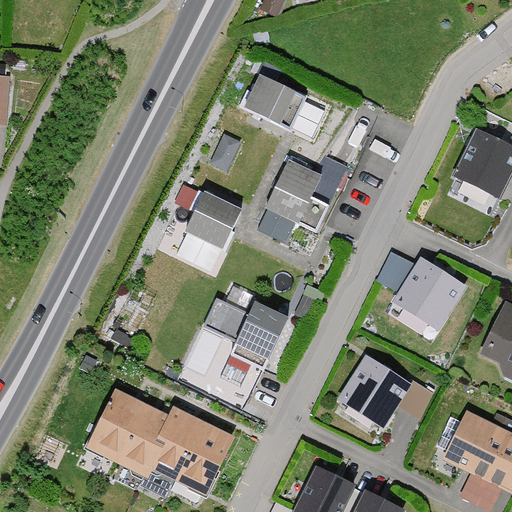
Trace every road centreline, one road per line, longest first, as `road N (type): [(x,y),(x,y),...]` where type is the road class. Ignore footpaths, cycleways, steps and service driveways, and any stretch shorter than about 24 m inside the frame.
road 1 (residential): [(511,25),(455,70),(239,511)]
road 2 (primary): [(213,0),(0,410)]
